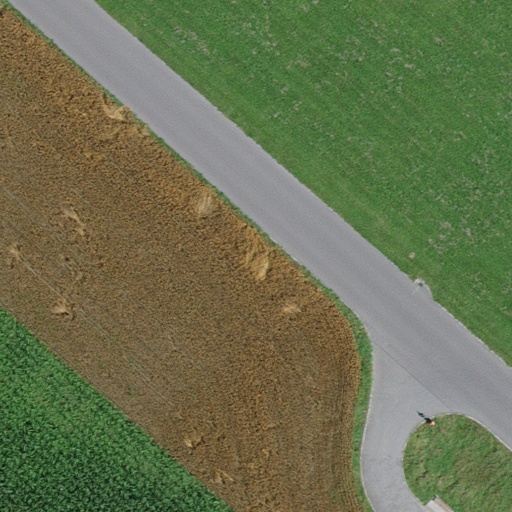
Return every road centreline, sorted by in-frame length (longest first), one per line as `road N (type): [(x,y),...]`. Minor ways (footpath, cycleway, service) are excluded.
road 1 (residential): [(511,425),(24,0)]
road 2 (track): [(388,511),(371,487),(405,339)]
